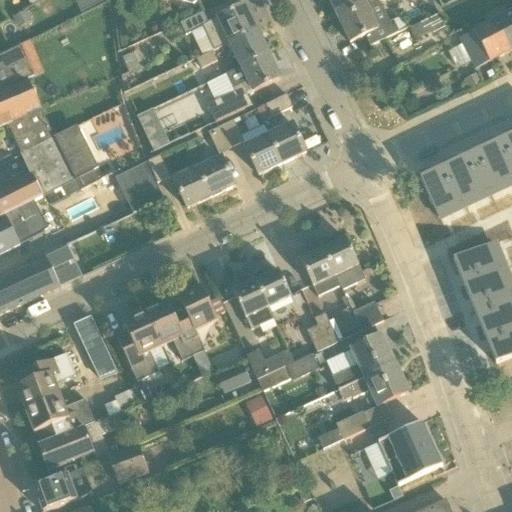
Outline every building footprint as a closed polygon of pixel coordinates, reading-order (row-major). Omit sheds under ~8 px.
[(331,0),(329,1),(339,23),(368,9),(368,8),(385,0),(331,0)] [(230,45),(256,32),(245,8),(219,20),(219,21),(209,25),(204,15),(182,25),(186,36),(203,27),(204,28),(203,28),(208,38),(224,31),(230,45)] [(368,9),(339,23),(350,45),(366,38),(371,48),(400,34),(394,22),(378,30),(368,9)] [(463,47),(471,63),(476,71),(490,64),(511,52),(511,13),(460,41),(463,47)] [(417,40),(432,32),(434,35),(446,28),(439,15),(412,29),(417,40)] [(29,80),(34,78),(90,52),(87,43),(98,38),(88,16),(3,58),(0,59),(0,129),(8,126),(8,125),(42,111),(42,112),(42,111),(29,80)] [(242,69),(268,56),(256,32),(230,45),(242,68),(242,69)] [(463,47),(450,53),(454,63),(464,67),(471,63),(463,47)] [(202,71),(218,62),(213,52),(197,60),(202,71)] [(134,55),(123,60),(130,75),(141,69),(134,55)] [(235,94),(208,107),(216,125),(245,111),(240,100),(254,93),(254,94),(280,81),(268,56),(242,69),(242,68),(227,76),(234,91),(235,94)] [(477,75),(463,81),(468,92),(482,85),(477,75)] [(287,97),(266,107),(272,120),(293,109),(287,97)] [(139,117),(156,152),(173,144),(156,109),(139,117)] [(54,139),(42,112),(42,111),(8,125),(8,126),(21,157),(54,139)] [(221,128),(232,150),(244,144),(234,122),(221,128)] [(247,145),(269,136),(266,127),(243,136),(247,145)] [(270,138),(283,166),(307,155),(294,127),(270,138)] [(62,190),(75,183),(95,173),(99,171),(78,128),(54,139),(21,157),(32,178),(0,194),(0,223),(31,207),(62,190)] [(219,156),(232,150),(221,128),(209,134),(219,156)] [(511,137),(496,145),(511,177),(511,137)] [(259,177),(283,166),(270,138),(246,149),(259,177)] [(511,177),(496,145),(471,157),(489,196),(511,184),(511,177)] [(471,157),(446,169),(464,208),(489,196),(471,157)] [(171,179),(161,158),(148,164),(158,185),(171,179)] [(198,172),(211,200),(235,188),(222,160),(198,172)] [(148,164),(116,179),(133,216),(166,200),(158,185),(148,164)] [(446,169),(420,181),(439,220),(464,208),(446,169)] [(187,211),(211,200),(198,172),(174,183),(187,211)] [(95,173),(75,183),(80,192),(100,182),(95,173)] [(75,183),(62,190),(67,199),(80,192),(75,183)] [(44,234),(31,207),(0,223),(0,257),(20,247),(44,234)] [(343,291),(347,289),(365,281),(347,241),(324,252),(336,278),(341,289),(342,288),(343,291)] [(494,246),(454,262),(465,288),(504,272),(494,246)] [(0,318),(61,290),(59,286),(83,275),(72,247),(0,280),(0,318)] [(341,289),(336,278),(324,252),(301,263),(313,289),(319,299),(341,289)] [(511,290),(504,272),(465,288),(475,314),(511,299),(511,290)] [(256,283),(269,310),(292,299),(279,273),(256,283)] [(274,322),(269,310),(256,283),(234,294),(246,321),(247,320),(253,332),(274,322)] [(195,334),(196,333),(218,323),(202,289),(179,300),(182,307),(195,334)] [(511,299),(475,314),(486,340),(511,329),(511,299)] [(351,301),(348,303),(350,307),(351,309),(351,310),(353,315),(357,313),(351,301)] [(195,334),(182,307),(182,308),(172,313),(168,305),(146,315),(162,349),(174,344),(183,364),(205,353),(196,333),(195,334)] [(357,313),(353,315),(360,328),(361,328),(363,333),(366,332),(384,324),(375,305),(357,313)] [(351,310),(347,311),(341,313),(346,325),(338,329),(335,322),(330,324),(326,315),(315,320),(319,327),(318,328),(327,349),(340,343),(340,342),(343,341),(342,337),(360,328),(353,315),(351,310)] [(151,354),(162,349),(146,315),(124,326),(127,333),(118,338),(117,338),(116,338),(138,384),(160,374),(151,354)] [(318,354),(327,349),(318,328),(308,332),(318,354)] [(511,329),(486,340),(496,366),(511,359),(511,329)] [(339,393),(395,366),(382,338),(352,352),(361,372),(350,377),(349,375),(334,382),(339,393)] [(248,360),(259,383),(270,377),(260,355),(248,360)] [(26,412),(61,398),(56,386),(77,378),(68,356),(20,375),(21,376),(25,386),(17,389),(26,412)] [(312,357),(288,369),(293,381),(294,383),(319,372),(312,357)] [(210,363),(199,368),(203,378),(214,373),(210,363)] [(378,409),(409,395),(395,366),(339,393),(344,403),(353,399),(354,401),(371,393),(378,409)] [(259,383),(264,394),(293,381),(288,368),(270,377),(259,383)] [(133,391),(115,399),(121,412),(139,404),(133,391)] [(245,405),(257,430),(274,422),(262,397),(245,405)] [(95,425),(86,402),(65,410),(61,398),(26,412),(35,435),(43,432),(47,442),(47,444),(95,425)] [(339,431),(344,442),(344,443),(371,430),(364,416),(364,414),(337,426),(339,431)] [(95,425),(47,444),(38,447),(39,448),(49,473),(94,455),(106,450),(102,439),(118,432),(113,420),(96,426),(95,425)] [(379,445),(399,489),(437,471),(443,469),(424,426),(423,425),(379,445)] [(108,459),(112,470),(118,486),(148,475),(138,447),(108,459)] [(86,480),(83,470),(68,477),(36,491),(43,511),(52,511),(93,497),(88,486),(86,480)] [(450,511),(446,502),(424,511),(450,511)]
